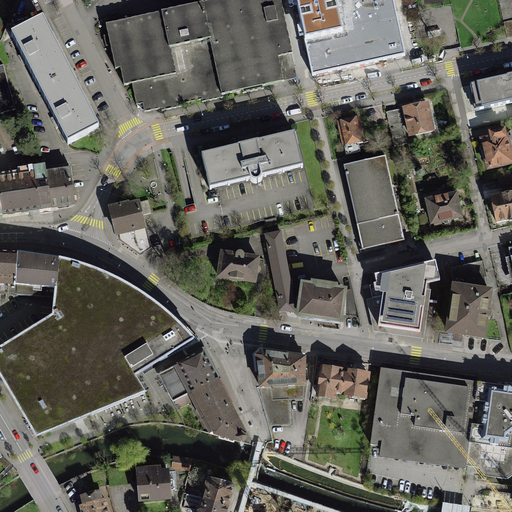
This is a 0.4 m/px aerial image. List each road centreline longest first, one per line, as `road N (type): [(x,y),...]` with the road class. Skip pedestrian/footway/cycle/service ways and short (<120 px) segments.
road 1 (residential): [(139,140),(450,69)]
road 2 (residential): [(79,242),(234,331)]
road 3 (residential): [(450,69),(488,238)]
road 4 (residential): [(62,0),(139,140)]
road 5 (residential): [(511,370),(361,347)]
road 6 (residential): [(488,238),(356,269)]
road 7 (residential): [(361,347),(234,331)]
